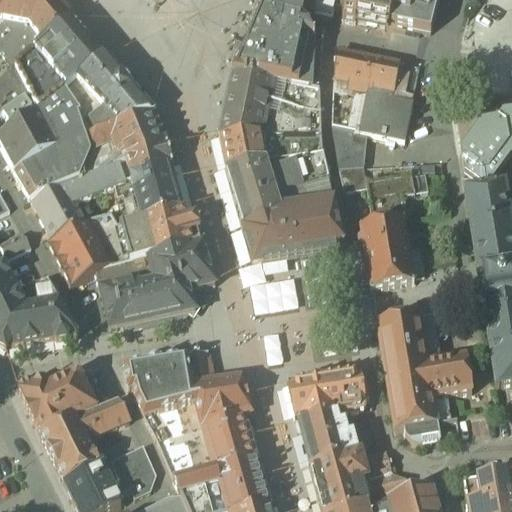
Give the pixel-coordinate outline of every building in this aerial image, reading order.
[(53,0),(0,0),(0,24),(5,25),(6,26),(29,30),(44,48),(73,24),(54,0),(53,0)] [(348,0),(265,0),(263,7),(305,17),(332,23),(334,11),(344,13),(344,14),(345,15),(348,0)] [(396,0),(348,0),(345,15),(342,25),(355,27),(356,25),(388,32),(389,29),(396,0)] [(396,0),(389,29),(431,38),(440,0),(396,0)] [(511,0),(484,0),(468,24),(459,52),(467,90),(487,86),(490,100),(507,97),(507,98),(511,97),(511,0)] [(305,17),(263,7),(262,7),(260,6),(254,21),(256,22),(242,55),(238,53),(233,65),(237,67),(232,79),(233,79),(275,87),(297,91),(319,96),(321,54),(326,35),(302,30),(305,17)] [(102,59),(73,24),(44,48),(41,50),(52,64),(66,80),(74,89),(77,87),(105,62),(102,59)] [(6,26),(0,30),(0,48),(15,36),(6,26)] [(29,30),(6,26),(15,36),(0,48),(0,56),(14,73),(31,59),(41,50),(44,48),(29,30)] [(179,80),(195,86),(212,41),(196,35),(179,80)] [(41,50),(31,59),(42,72),(52,64),(41,50)] [(399,68),(336,56),(334,85),(348,88),(346,95),(367,99),(368,100),(370,93),(393,98),(399,68)] [(154,119),(105,62),(77,87),(105,115),(90,127),(96,139),(114,133),(154,119)] [(420,73),(399,68),(393,98),(391,105),(412,109),(420,73)] [(16,75),(0,86),(0,120),(29,100),(16,75)] [(275,87),(233,79),(232,79),(219,141),(264,141),(271,106),(275,87)] [(66,80),(34,104),(31,110),(37,119),(39,117),(74,89),(66,80)] [(367,99),(346,95),(348,88),(334,85),(333,117),(355,122),(352,135),(359,137),(367,99)] [(74,89),(39,117),(53,144),(68,131),(75,138),(79,147),(96,140),(96,139),(90,127),(105,115),(77,87),(74,89)] [(297,91),(275,87),(271,106),(293,111),(297,91)] [(393,98),(370,93),(368,100),(367,99),(359,137),(359,138),(367,140),(405,148),(412,109),(391,105),(393,98)] [(490,100),(479,102),(481,115),(510,110),(507,98),(507,97),(490,100)] [(27,106),(0,125),(0,143),(37,119),(31,110),(27,106)] [(497,126),(481,129),(476,135),(461,157),(464,181),(480,192),(480,194),(488,193),(488,188),(494,187),(511,164),(511,163),(511,116),(502,118),(497,126)] [(37,119),(0,143),(0,152),(15,181),(59,155),(53,144),(39,117),(37,119)] [(355,122),(333,117),(332,131),(352,135),(355,122)] [(154,119),(114,133),(96,139),(96,140),(79,147),(59,155),(15,181),(30,208),(66,193),(119,171),(126,189),(172,171),(172,170),(169,155),(166,147),(165,147),(155,120),(154,119)] [(320,120),(276,121),(277,141),(321,141),(320,120)] [(352,135),(332,131),(340,175),(363,174),(367,140),(359,138),(359,137),(352,135)] [(264,141),(219,141),(219,142),(227,175),(266,168),(307,161),(323,158),(321,141),(277,141),(264,141)] [(323,158),(307,161),(313,189),(329,184),(323,158)] [(307,161),(266,168),(276,200),(313,189),(307,161)] [(266,168),(227,175),(253,270),(339,256),(338,250),(344,249),(334,206),(280,214),(276,200),(266,168)] [(119,171),(66,193),(74,209),(114,193),(126,189),(119,171)] [(126,189),(114,193),(124,232),(184,215),(172,171),(126,189)] [(363,174),(340,175),(345,199),(366,195),(365,188),(367,187),(363,174)] [(367,187),(365,188),(366,195),(373,231),(404,226),(406,225),(403,202),(416,200),(412,180),(367,187)] [(480,194),(464,197),(480,295),(496,394),(511,391),(511,230),(506,190),(488,193),(480,194)] [(66,193),(30,208),(52,247),(86,229),(74,209),(66,193)] [(0,199),(0,222),(10,217),(0,199)] [(124,232),(117,234),(110,222),(86,229),(52,247),(46,250),(71,295),(97,281),(110,274),(111,275),(193,252),(190,240),(192,240),(198,238),(199,235),(199,233),(200,231),(198,229),(197,227),(194,225),(189,227),(187,227),(184,215),(124,232)] [(10,217),(0,222),(0,235),(15,227),(10,217)] [(373,231),(360,233),(371,297),(414,289),(404,226),(373,231)] [(22,240),(0,251),(0,254),(3,262),(0,263),(0,267),(1,269),(4,268),(31,255),(22,240)] [(193,252),(111,275),(110,274),(97,281),(111,336),(196,317),(190,297),(205,294),(193,252)] [(1,269),(0,269),(0,344),(25,312),(4,268),(1,269)] [(47,285),(36,291),(38,310),(59,306),(47,285)] [(25,312),(0,344),(0,352),(7,356),(77,343),(78,339),(60,305),(59,306),(38,310),(25,312)] [(420,323),(376,330),(394,438),(451,429),(447,402),(473,398),(467,363),(442,367),(438,343),(424,346),(420,323)] [(242,384),(214,387),(208,358),(184,362),(184,364),(194,411),(144,424),(156,447),(244,423),(252,421),(242,384)] [(161,367),(147,369),(147,370),(137,371),(136,371),(136,372),(125,374),(127,385),(126,385),(127,386),(129,398),(133,397),(136,409),(144,424),(194,411),(184,364),(173,365),(172,365),(171,365),(171,366),(161,367)] [(360,378),(323,384),(323,383),(306,386),(307,387),(287,390),(296,427),(298,427),(337,420),(366,415),(360,378)] [(69,384),(60,388),(59,385),(46,391),(44,388),(32,394),(30,390),(19,396),(21,401),(22,403),(38,435),(38,436),(38,437),(39,437),(41,442),(77,427),(98,418),(84,388),(69,384)] [(98,418),(77,427),(86,445),(95,441),(96,443),(130,429),(119,410),(98,418)] [(337,420),(298,427),(310,471),(358,458),(352,440),(347,442),(343,428),(340,429),(337,420)] [(244,423),(156,447),(174,487),(257,465),(244,423)] [(77,427),(41,442),(40,442),(64,491),(65,490),(100,474),(100,473),(86,445),(77,427)] [(143,453),(101,472),(117,504),(130,497),(135,506),(151,498),(157,482),(143,453)] [(358,458),(310,471),(320,511),(363,511),(366,511),(402,501),(410,499),(407,487),(393,480),(386,458),(385,457),(365,463),(364,457),(358,458)] [(257,465),(214,477),(225,511),(266,511),(270,511),(257,465)] [(100,474),(65,490),(75,511),(120,511),(117,504),(101,472),(100,473),(100,474)] [(225,511),(214,477),(174,487),(180,502),(184,511),(225,511)] [(511,511),(511,483),(507,484),(507,483),(476,488),(476,489),(463,492),(466,510),(465,510),(465,511),(511,511)] [(410,499),(402,501),(404,511),(435,511),(431,494),(410,499)] [(184,511),(180,502),(169,505),(154,511),(184,511)]
